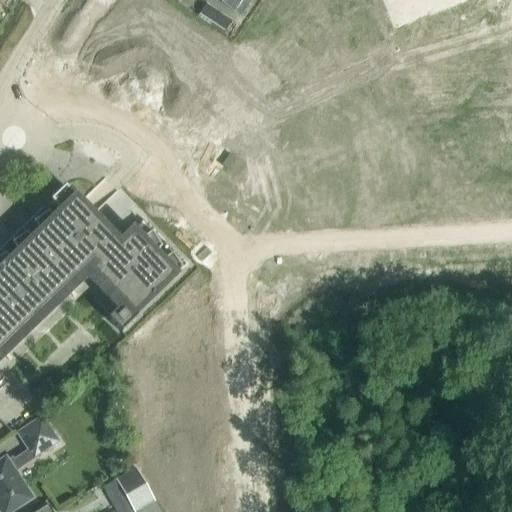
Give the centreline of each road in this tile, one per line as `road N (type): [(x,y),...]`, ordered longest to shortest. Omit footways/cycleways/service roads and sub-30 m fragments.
road 1 (residential): [(236,251),(511,232)]
road 2 (residential): [(245,511),(236,251)]
road 3 (residential): [(236,251),(131,153)]
